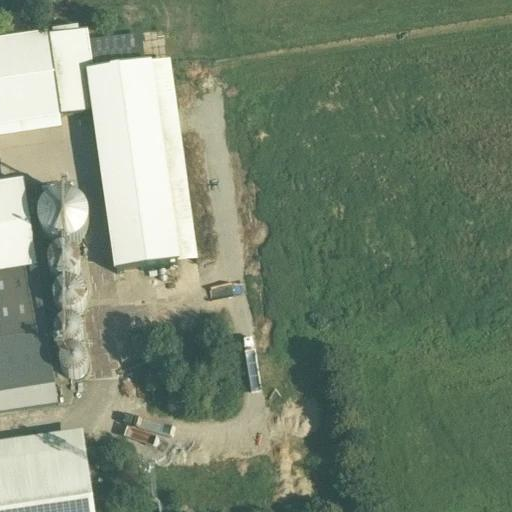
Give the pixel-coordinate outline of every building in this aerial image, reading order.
[(85,35),(48,40),(60,120),(95,114),(90,75),(91,75),(87,48),(85,35)] [(48,40),(0,47),(0,128),(60,120),(48,40)] [(87,48),(91,75),(143,67),(139,41),(87,48)] [(91,75),(90,75),(95,114),(117,273),(197,262),(169,64),(143,67),(91,75)] [(24,186),(0,190),(0,413),(58,406),(24,186)] [(87,231),(89,222),(87,212),(81,204),(73,199),(63,197),(54,199),(46,205),(40,213),(38,222),(40,232),(46,240),(54,245),(64,247),(73,245),(82,240),(87,231)] [(79,273),(81,267),(79,261),(76,256),(70,252),(64,251),(58,252),(52,256),(49,261),(48,267),(49,274),(53,279),(58,282),(64,284),(71,282),(76,279),(79,273)] [(84,308),(86,301),(84,295),(81,290),(75,286),(69,285),(63,287),(58,290),(54,295),(53,302),(54,308),(58,313),(63,317),(69,318),(76,317),(81,313),(84,308)] [(83,341),(84,336),(83,330),(79,325),(75,322),(69,321),(64,322),(59,326),(56,330),(55,336),(56,341),(59,346),(64,349),(69,350),(75,349),(80,346),(83,341)] [(88,371),(89,366),(87,360),(84,355),(79,352),(74,351),(68,352),(64,356),(61,360),(59,366),(61,371),(64,376),(69,379),(74,380),(80,379),(84,376),(88,371)] [(93,511),(85,454),(0,466),(0,511),(93,511)]
